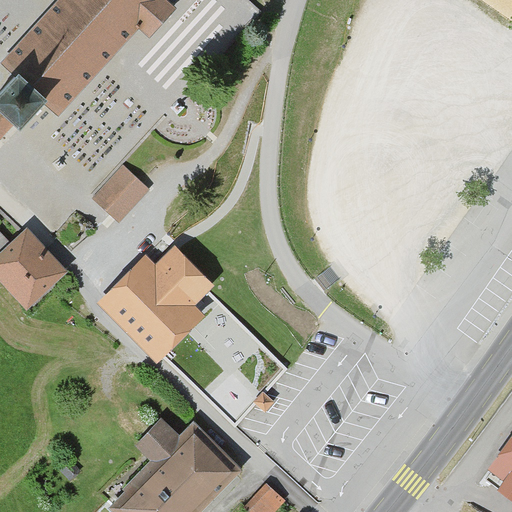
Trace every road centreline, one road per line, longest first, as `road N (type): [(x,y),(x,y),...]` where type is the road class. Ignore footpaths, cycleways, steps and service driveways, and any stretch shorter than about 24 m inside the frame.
road 1 (residential): [(317,511),(153,374),(87,306)]
road 2 (secondary): [(511,345),(385,511)]
